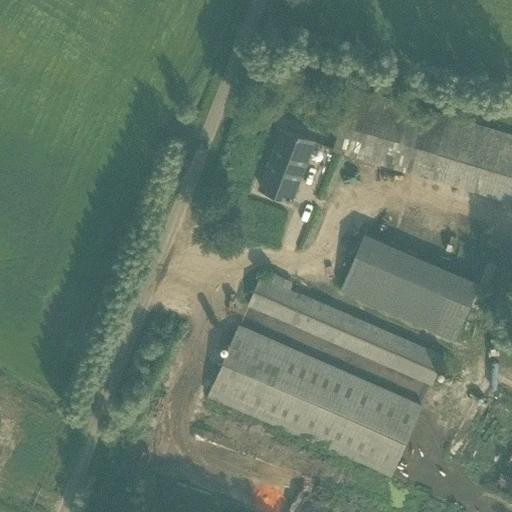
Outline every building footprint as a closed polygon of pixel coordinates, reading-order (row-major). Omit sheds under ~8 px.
[(334,148),(511,201),(511,134),(353,87),(334,148)] [(260,188),(289,200),(314,141),(283,129),(260,188)] [(348,294),(465,339),(488,279),(371,234),(348,294)] [(249,304),(432,382),(444,355),(261,276),(249,304)] [(239,408),(389,476),(421,407),(256,333),(238,325),(208,395),(239,408)]
